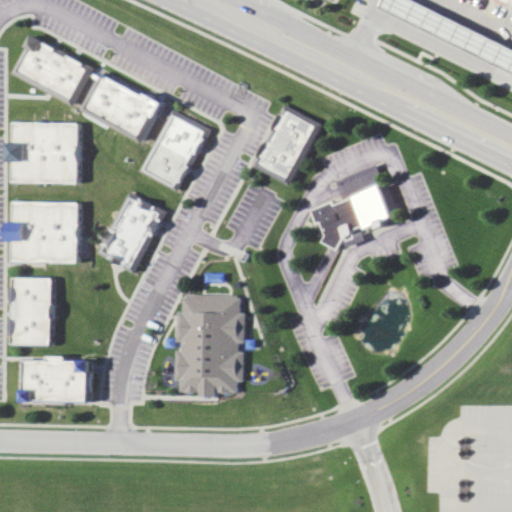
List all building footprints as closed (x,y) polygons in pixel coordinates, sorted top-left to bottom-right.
[(389,0),(418,0),(511,46),(511,70),(386,8),(389,0)] [(97,65),(78,103),(17,72),(36,34),(97,65)] [(106,70),(168,103),(148,141),(86,108),(106,70)] [(289,107),(322,126),(291,182),(258,164),(289,107)] [(176,109),(214,128),(181,190),(143,171),(176,109)] [(17,121),(84,121),(84,183),(17,183),(17,121)] [(334,178),(380,159),(407,222),(342,249),(326,241),(313,209),(342,197),(334,178)] [(134,189),(171,210),(136,271),(99,250),(134,189)] [(84,201),(16,200),(15,261),(83,262),(84,201)] [(15,275),(57,276),(57,345),(15,345),(15,275)] [(187,291),(249,293),(247,395),(184,393),(187,291)] [(26,356),(93,357),(93,401),(26,401),(26,356)]
